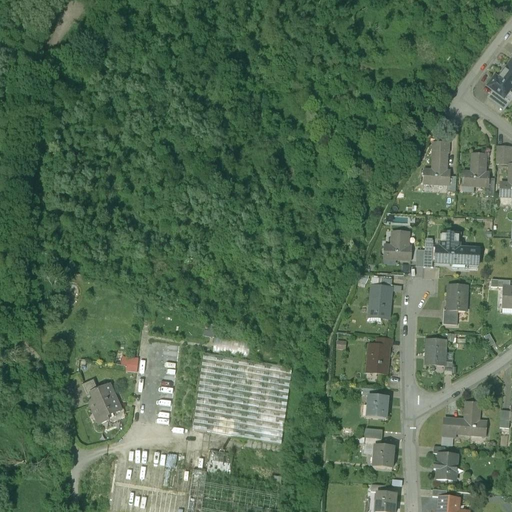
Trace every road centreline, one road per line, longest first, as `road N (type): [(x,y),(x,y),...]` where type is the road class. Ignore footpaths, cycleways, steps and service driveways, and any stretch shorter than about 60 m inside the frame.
road 1 (unclassified): [(63,511),(49,393),(30,347),(16,273),(32,97),(71,0)]
road 2 (residential): [(511,132),(457,97),(511,23)]
road 3 (residential): [(414,284),(408,405)]
